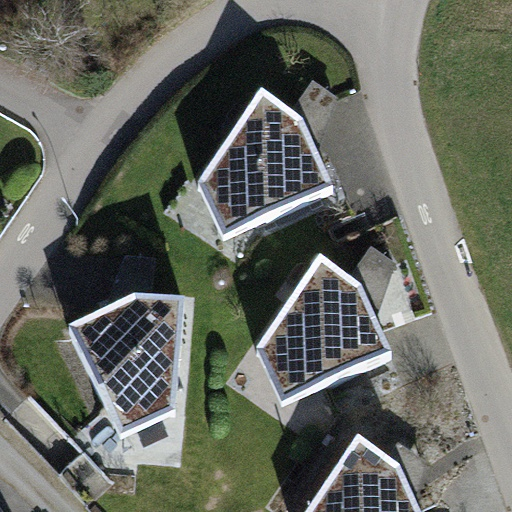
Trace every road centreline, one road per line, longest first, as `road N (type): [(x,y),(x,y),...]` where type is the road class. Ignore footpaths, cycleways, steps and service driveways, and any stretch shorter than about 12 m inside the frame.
road 1 (residential): [(381,0),(403,139),(511,444)]
road 2 (residential): [(271,0),(170,60),(97,135)]
road 3 (residential): [(97,135),(0,281)]
